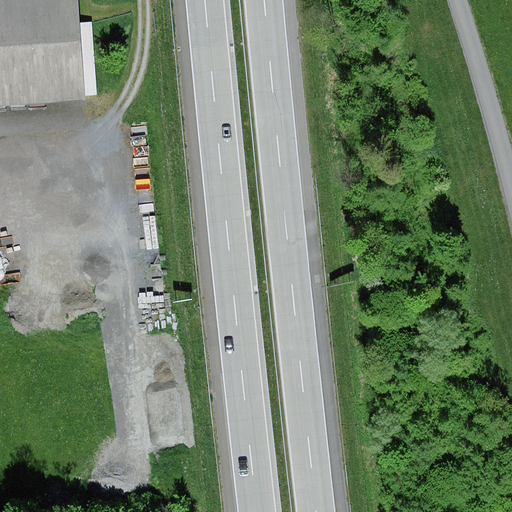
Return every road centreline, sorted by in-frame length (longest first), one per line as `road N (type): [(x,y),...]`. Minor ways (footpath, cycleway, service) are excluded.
road 1 (motorway): [(207,0),(260,511)]
road 2 (motorway): [(318,511),(265,0)]
